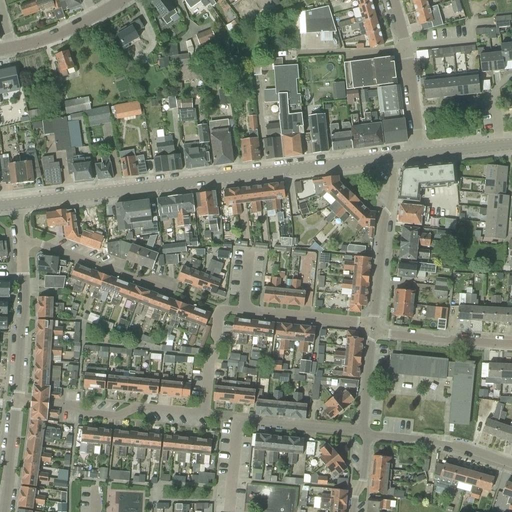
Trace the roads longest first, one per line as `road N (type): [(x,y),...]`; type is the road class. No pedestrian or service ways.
road 1 (secondary): [(16,205),(396,157)]
road 2 (residential): [(206,413),(141,408),(122,417),(17,398)]
road 3 (residential): [(375,327),(396,157)]
road 4 (residential): [(169,290),(20,244)]
road 5 (residential): [(17,398),(20,244)]
road 6 (residential): [(511,464),(448,443),(365,434)]
road 7 (residential): [(511,340),(375,327)]
road 8 (residential): [(375,327),(243,310)]
road 9 (residential): [(238,421),(365,434)]
road 10 (residential): [(10,48),(55,36),(121,0)]
